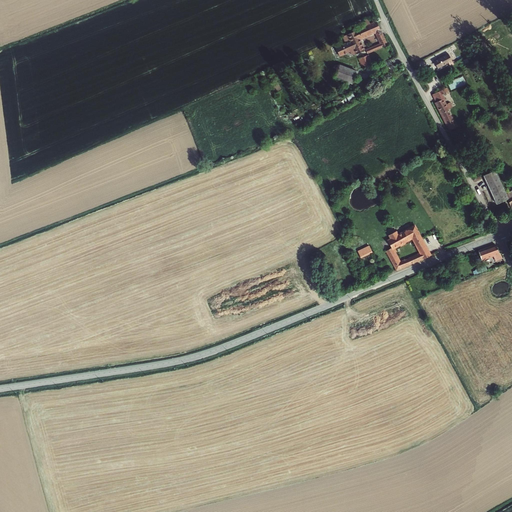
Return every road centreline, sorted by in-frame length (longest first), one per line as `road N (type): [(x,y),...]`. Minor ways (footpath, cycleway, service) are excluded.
road 1 (tertiary): [(0,389),(200,355),(499,235)]
road 2 (unclassified): [(376,0),(499,235)]
